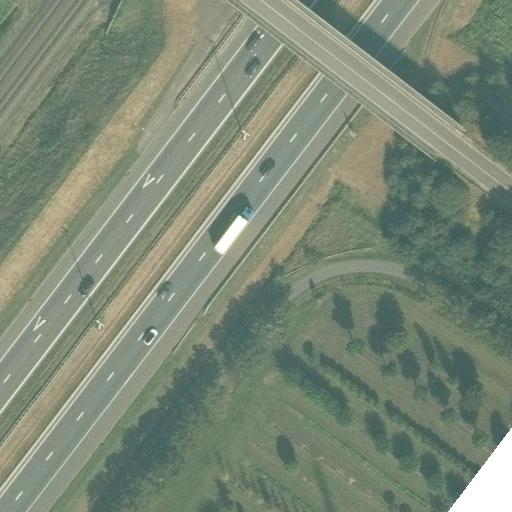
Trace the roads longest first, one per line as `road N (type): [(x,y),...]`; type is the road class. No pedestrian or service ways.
road 1 (motorway): [(19,511),(408,0)]
road 2 (unclassified): [(511,333),(386,264),(351,265),(289,286),(115,511)]
road 3 (motorway): [(298,0),(0,381)]
road 4 (unclassified): [(258,0),(511,193)]
